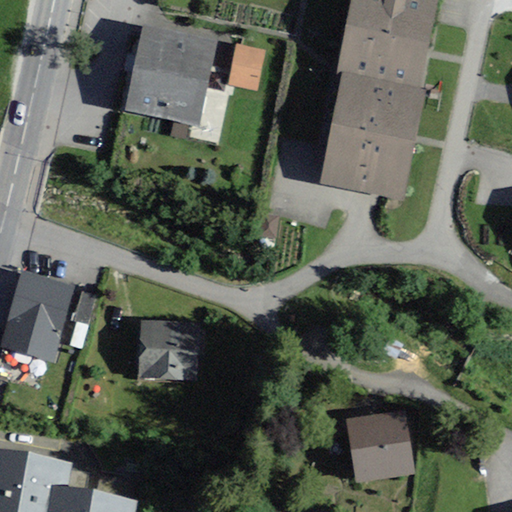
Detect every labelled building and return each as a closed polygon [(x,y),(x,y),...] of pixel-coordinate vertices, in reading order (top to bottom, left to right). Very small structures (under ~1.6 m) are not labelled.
[(429,3),(414,0),(350,0),(335,77),(348,79),(412,92),(429,3)] [(217,51),(143,36),(126,114),(200,130),(217,51)] [(226,88),(255,94),(260,72),(263,53),(234,47),(230,67),(226,88)] [(412,92),(348,79),(327,184),(402,199),(422,94),(412,92)] [(77,293),(20,281),(5,356),(62,368),(77,293)] [(78,314),(92,318),(99,293),(85,288),(78,314)] [(197,330),(140,327),(137,386),(194,389),(197,330)] [(406,420),(351,425),(356,479),(411,474),(406,420)] [(136,511),(138,504),(68,493),(72,468),(0,455),(0,511),(136,511)]
